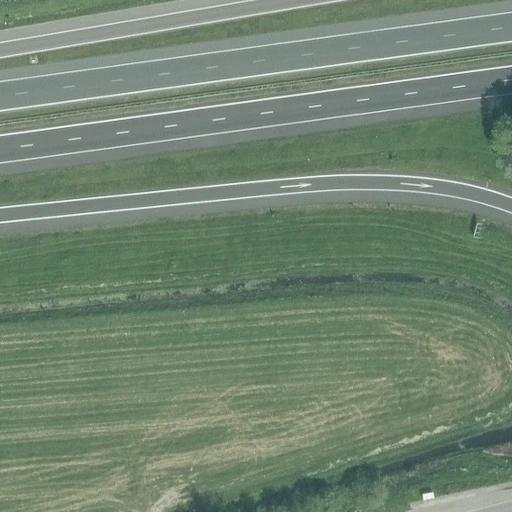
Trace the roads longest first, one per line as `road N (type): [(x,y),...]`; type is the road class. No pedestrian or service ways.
road 1 (motorway): [(0,150),(511,80)]
road 2 (motorway): [(511,27),(0,97)]
road 3 (motorway): [(0,215),(371,183),(437,185),(511,206)]
road 4 (motorway): [(299,0),(0,50)]
